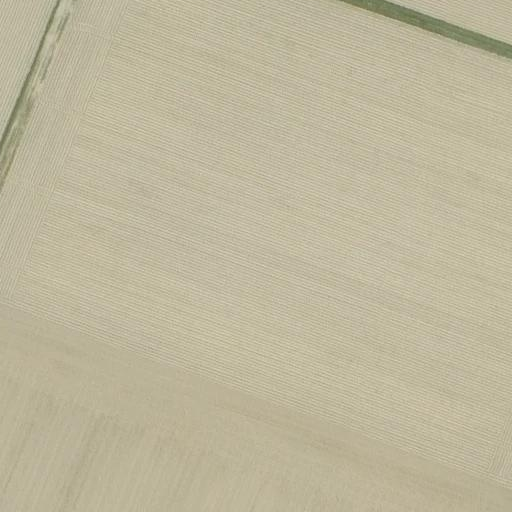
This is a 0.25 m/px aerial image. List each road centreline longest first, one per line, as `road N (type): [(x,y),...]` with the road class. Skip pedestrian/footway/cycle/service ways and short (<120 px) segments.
road 1 (track): [(83,0),(0,213)]
road 2 (track): [(511,68),(316,0)]
